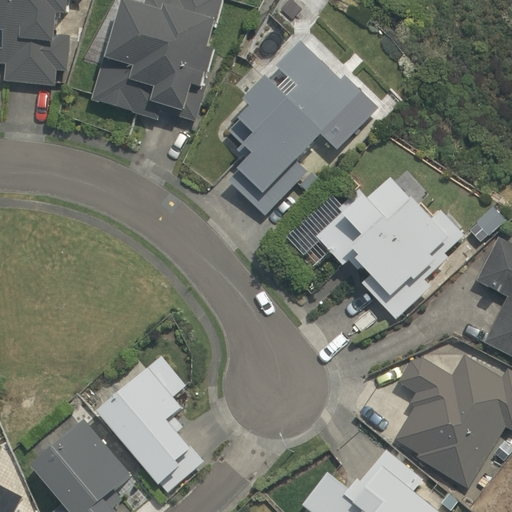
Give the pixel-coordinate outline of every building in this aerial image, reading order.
[(0,0),(0,73),(9,75),(8,90),(60,95),(61,81),(76,82),(79,50),(65,49),(68,22),(80,23),(82,4),(89,4),(89,0),(0,0)] [(229,1),(225,0),(181,0),(181,4),(168,0),(152,0),(147,17),(129,11),(110,68),(105,66),(93,103),(166,127),(169,117),(197,125),(227,30),(221,28),(229,1)] [(378,120),(305,47),(275,77),(283,85),(226,142),(255,170),(235,190),(267,221),(313,174),(305,167),(338,134),(351,147),(378,120)] [(434,222),(388,178),(368,199),(361,192),(342,212),(347,217),(319,245),(351,276),(361,266),(377,282),(366,293),(401,327),(438,290),(430,282),(470,242),(441,214),(434,222)] [(511,250),(495,242),(474,286),(508,302),(485,351),(511,363),(511,250)] [(502,377),(471,360),(460,380),(422,358),(403,392),(421,402),(393,451),(471,496),(507,433),(511,435),(511,375),(505,372),(502,377)] [(166,363),(103,416),(171,496),(209,463),(180,428),(189,421),(178,408),(193,394),(166,363)] [(130,477),(83,424),(29,472),(57,503),(46,511),(108,511),(101,503),(130,477)] [(334,474),(304,511),(439,511),(436,510),(444,499),(388,456),(360,493),(334,474)] [(0,511),(18,511),(24,502),(0,490),(0,511)]
